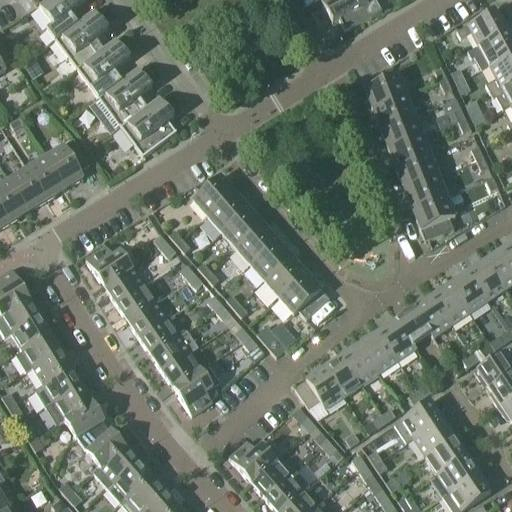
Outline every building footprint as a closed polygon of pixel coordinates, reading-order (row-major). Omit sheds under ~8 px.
[(45,34),(54,45),(88,20),(87,20),(80,10),(85,6),(81,0),(52,0),(38,11),(52,29),(45,34)] [(332,0),(326,4),(326,3),(320,6),(331,27),(337,24),(344,36),(381,16),(372,0),(332,0)] [(470,38),(477,51),(507,35),(501,25),(503,24),(498,13),(455,36),(460,44),(470,38)] [(54,45),(76,74),(109,49),(102,39),(107,35),(93,15),(87,20),(88,20),(54,45)] [(481,58),(488,71),(511,57),(511,44),(507,35),(477,51),(466,57),(470,64),(481,58)] [(0,77),(5,75),(1,69),(11,63),(0,44),(0,77)] [(76,74),(98,103),(131,78),(123,68),(129,64),(115,45),(109,49),(76,74)] [(484,89),(488,97),(511,83),(511,57),(488,71),(495,84),(484,89)] [(434,77),(439,87),(446,84),(441,73),(434,77)] [(98,103),(119,132),(153,107),(145,97),(151,93),(136,74),(131,78),(98,103)] [(459,74),(450,78),(455,89),(464,85),(464,84),(459,74)] [(363,93),(371,114),(406,100),(398,80),(363,93)] [(503,115),(510,111),(511,109),(511,83),(488,97),(492,104),(496,102),(503,115)] [(446,84),(439,87),(443,98),(451,95),(446,84)] [(464,85),(455,89),(460,100),(469,96),(464,85)] [(371,114),(379,134),(414,120),(406,100),(371,114)] [(153,107),(119,132),(142,162),(175,137),(167,126),(173,122),(158,102),(153,107)] [(475,104),(465,109),(470,120),(480,115),(475,104)] [(452,116),(457,127),(464,123),(459,112),(452,116)] [(379,134),(387,154),(422,140),(414,120),(379,134)] [(19,122),(9,128),(13,135),(23,128),(19,122)] [(464,123),(457,127),(462,137),(469,134),(464,123)] [(387,154),(395,174),(430,160),(422,140),(387,154)] [(73,144),(44,162),(63,194),(82,182),(78,176),(89,170),(73,144)] [(470,155),(475,166),(482,162),(477,151),(470,155)] [(395,174),(403,194),(438,181),(430,160),(395,174)] [(44,162),(25,173),(45,205),(63,194),(44,162)] [(482,162),(475,166),(480,177),(487,173),(482,162)] [(25,173),(7,185),(26,216),(45,205),(25,173)] [(192,206),(206,222),(234,198),(220,181),(192,206)] [(403,194),(411,214),(446,201),(438,181),(403,194)] [(484,185),(489,196),(497,193),(491,182),(484,185)] [(7,185),(0,188),(0,214),(8,228),(26,216),(7,185)] [(206,222),(221,239),(249,214),(234,198),(206,222)] [(446,201),(411,214),(424,246),(452,235),(447,224),(454,221),(446,201)] [(0,214),(0,232),(8,228),(0,214)] [(221,239),(235,255),(263,230),(249,214),(221,239)] [(235,255),(249,271),(277,246),(263,230),(235,255)] [(168,241),(176,250),(182,244),(174,235),(168,241)] [(152,246),(160,255),(167,249),(159,240),(152,246)] [(510,248),(503,253),(511,266),(511,242),(511,243),(510,248)] [(182,244),(176,250),(183,259),(189,253),(182,244)] [(249,271),(264,287),(292,263),(277,246),(249,271)] [(167,249),(160,255),(168,264),(175,258),(167,249)] [(85,265),(103,292),(132,273),(120,255),(112,260),(106,251),(85,265)] [(491,257),(483,262),(504,294),(511,288),(511,266),(503,253),(496,258),(491,257)] [(474,272),(467,277),(486,306),(504,294),(483,262),(475,267),(474,272)] [(264,287),(278,303),(306,279),(292,263),(264,287)] [(196,273),(204,282),(210,277),(202,268),(196,273)] [(179,276),(187,285),(194,279),(186,270),(179,276)] [(103,292),(115,309),(144,290),(132,273),(103,292)] [(0,320),(28,303),(11,275),(0,282),(0,320)] [(210,277),(204,282),(212,291),(218,286),(210,277)] [(455,281),(447,286),(468,318),(486,306),(467,277),(460,282),(455,281)] [(194,279),(187,285),(195,294),(202,288),(194,279)] [(306,279),(278,303),(293,320),(297,316),(305,325),(328,304),(306,279)] [(115,309),(126,326),(155,307),(162,302),(150,285),(144,290),(115,309)] [(438,296),(431,301),(450,330),(468,318),(447,286),(439,291),(438,296)] [(225,305),(233,315),(239,309),(231,300),(225,305)] [(206,307),(214,316),(221,310),(213,301),(206,307)] [(412,313),(404,318),(422,344),(430,339),(432,343),(450,330),(431,301),(424,306),(419,305),(411,310),(412,313)] [(0,337),(3,343),(10,338),(39,321),(28,303),(0,320),(0,337)] [(126,326),(138,343),(166,324),(155,307),(126,326)] [(239,309),(233,315),(241,323),(247,318),(239,309)] [(221,310),(214,316),(222,325),(229,319),(221,310)] [(384,332),(377,337),(396,366),(415,354),(413,351),(422,344),(404,318),(395,324),(393,322),(385,327),(384,332)] [(138,343),(149,360),(185,336),(173,319),(166,324),(138,343)] [(10,338),(21,356),(50,338),(39,321),(10,338)] [(255,340),(275,363),(286,354),(266,331),(255,340)] [(234,338),(242,347),(248,341),(241,332),(234,338)] [(149,360),(161,377),(189,358),(198,352),(186,335),(185,336),(149,360)] [(511,343),(506,335),(497,341),(503,349),(511,343)] [(365,341),(357,346),(379,378),(396,366),(377,337),(370,342),(365,341)] [(25,377),(31,373),(60,356),(50,338),(21,356),(14,360),(25,377)] [(248,341),(242,347),(256,364),(263,358),(248,341)] [(348,356),(341,361),(361,390),(379,378),(357,346),(349,351),(348,356)] [(483,386),(488,393),(511,377),(511,351),(473,377),(478,385),(483,386)] [(479,354),(470,360),(476,368),(484,362),(479,354)] [(31,373),(42,391),(71,373),(60,356),(31,373)] [(161,377),(172,394),(201,375),(189,358),(161,377)] [(476,368),(470,360),(461,365),(467,374),(476,368)] [(329,365),(321,370),(343,402),(361,390),(341,361),(334,366),(329,365)] [(201,375),(172,394),(191,421),(211,408),(209,405),(217,399),(213,393),(219,388),(207,370),(201,375)] [(343,402),(321,370),(313,375),(312,380),(293,393),(308,415),(319,407),(324,415),(343,402)] [(42,391),(53,408),(82,390),(71,373),(42,391)] [(492,406),(497,413),(511,403),(511,377),(488,393),(493,401),(492,406)] [(53,408),(63,425),(92,408),(82,390),(53,408)] [(425,390),(416,396),(422,404),(430,398),(425,390)] [(422,404),(416,396),(407,402),(413,410),(422,404)] [(0,402),(7,412),(15,408),(8,397),(0,402)] [(507,422),(511,429),(511,403),(497,413),(502,421),(507,422)] [(405,448),(412,444),(441,425),(436,417),(437,412),(432,404),(393,430),(405,448)] [(15,408),(7,412),(13,423),(21,418),(15,408)] [(75,444),(76,443),(75,442),(88,434),(98,447),(110,437),(109,436),(102,427),(104,426),(92,408),(63,425),(75,444)] [(373,410),(365,416),(371,425),(379,420),(373,410)] [(389,414),(380,420),(386,428),(395,422),(389,414)] [(386,428),(380,420),(372,426),(377,434),(386,428)] [(307,422),(300,428),(307,437),(314,431),(307,422)] [(412,444),(424,462),(456,441),(451,433),(446,432),(441,425),(412,444)] [(22,437),(28,447),(36,442),(30,432),(22,437)] [(84,457),(98,473),(124,450),(110,435),(109,436),(110,437),(98,447),(88,434),(75,442),(76,443),(86,456),(84,457)] [(313,443),(321,452),(328,446),(320,437),(313,443)] [(344,445),(349,453),(358,446),(353,438),(344,445)] [(424,462),(436,480),(465,461),(460,453),(461,448),(456,441),(424,462)] [(36,442),(28,447),(34,457),(42,453),(36,442)] [(228,463),(250,488),(280,462),(277,458),(277,455),(272,450),(269,450),(265,445),(254,456),(246,447),(228,463)] [(328,446),(321,452),(335,468),(342,462),(328,446)] [(98,473),(112,489),(137,466),(124,450),(98,473)] [(366,462),(372,471),(380,465),(374,456),(366,462)] [(351,465),(357,475),(365,470),(358,460),(351,465)] [(429,485),(441,502),(480,476),(475,469),(470,468),(465,461),(436,480),(429,485)] [(250,488),(263,503),(293,477),(290,473),(290,471),(286,465),(283,465),(280,462),(250,488)] [(380,465),(372,471),(378,479),(386,474),(380,465)] [(106,494),(120,509),(151,481),(137,466),(112,489),(106,494)] [(365,470),(357,475),(364,485),(371,480),(365,470)] [(263,503),(270,511),(284,511),(308,491),(295,476),(293,477),(263,503)] [(480,476),(441,502),(447,511),(466,511),(489,497),(484,489),(485,484),(480,476)] [(0,511),(6,511),(0,501),(0,500),(10,495),(0,478),(0,511)] [(120,509),(122,511),(147,511),(165,497),(151,481),(120,509)] [(385,488),(391,498),(399,492),(393,483),(385,488)] [(58,494),(65,502),(72,496),(65,487),(58,494)] [(284,511),(315,511),(322,506),(308,491),(284,511)] [(374,499),(380,509),(388,504),(381,494),(374,499)] [(72,496),(65,502),(73,511),(81,505),(72,496)] [(147,511),(177,511),(165,497),(147,511)] [(397,507),(400,511),(412,511),(405,501),(397,507)]
